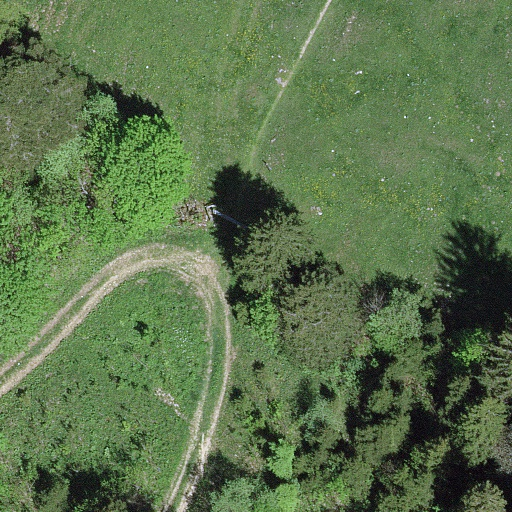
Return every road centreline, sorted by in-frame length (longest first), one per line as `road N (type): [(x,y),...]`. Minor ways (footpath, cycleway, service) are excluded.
road 1 (track): [(210,279),(323,0)]
road 2 (track): [(0,398),(150,270),(210,279)]
road 3 (track): [(210,279),(220,349),(197,481),(183,511)]
